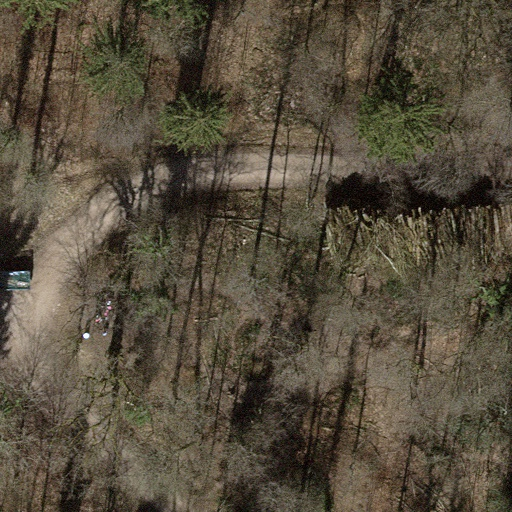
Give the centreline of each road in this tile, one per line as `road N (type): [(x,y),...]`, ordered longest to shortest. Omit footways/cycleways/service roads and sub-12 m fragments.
road 1 (track): [(511,165),(165,173),(90,221),(0,328)]
road 2 (track): [(195,511),(0,331)]
